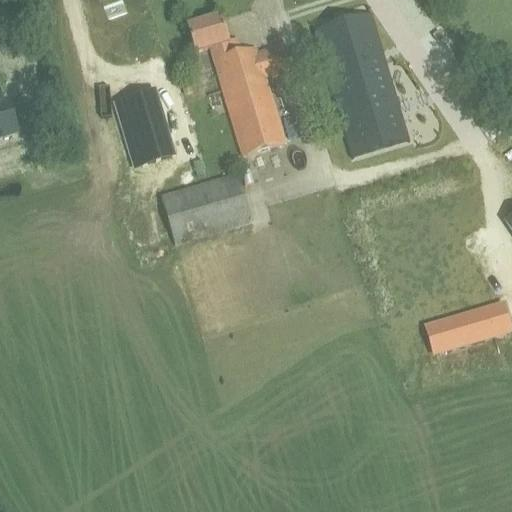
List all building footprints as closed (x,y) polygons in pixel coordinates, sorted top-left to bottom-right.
[(415,137),(378,14),(326,30),(363,153),(415,137)] [(231,58),(214,63),(242,159),(285,146),(265,80),(288,73),(281,49),(258,56),(256,52),(231,58)] [(152,95),(118,105),(137,169),(171,159),(152,95)] [(8,102),(2,104),(0,96),(0,139),(17,135),(8,102)] [(391,293),(461,275),(428,153),(406,159),(414,189),(402,193),(407,213),(405,213),(416,255),(383,264),(391,293)] [(220,251),(256,240),(237,176),(161,201),(175,249),(216,237),(220,251)] [(492,309),(415,332),(423,358),(499,335),(492,309)]
